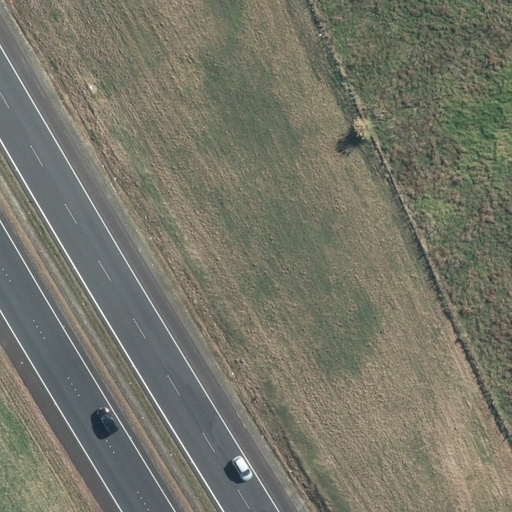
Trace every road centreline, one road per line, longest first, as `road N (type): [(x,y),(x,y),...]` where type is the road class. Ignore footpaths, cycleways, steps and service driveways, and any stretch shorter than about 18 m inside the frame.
road 1 (motorway): [(0,87),(250,511)]
road 2 (motorway): [(148,511),(0,260)]
